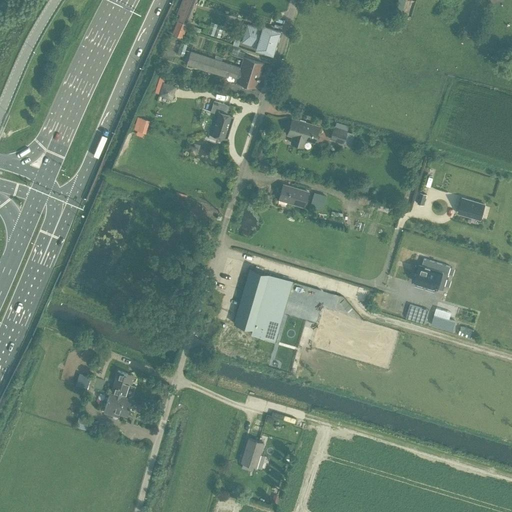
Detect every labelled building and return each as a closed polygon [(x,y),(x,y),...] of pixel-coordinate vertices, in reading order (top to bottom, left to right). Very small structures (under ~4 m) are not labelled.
[(181,37),(188,20),(195,0),(181,0),(176,13),(179,14),(171,33),(181,37)] [(243,33),(241,42),(257,47),(256,49),(271,53),(274,43),(277,33),(278,32),(262,27),(262,29),(246,23),(243,33)] [(227,75),(237,78),(236,82),(241,83),(241,85),(242,87),(246,88),(248,87),(249,86),(254,87),(257,79),(258,80),(259,78),(257,77),(262,63),(243,58),(240,68),(190,51),(186,63),(227,77),(227,75)] [(160,95),(172,99),(176,87),(164,83),(160,95)] [(226,138),(233,116),(226,114),(229,105),(214,101),(210,111),(215,113),(209,133),(215,135),(214,135),(220,137),(221,137),(226,138)] [(145,132),(149,120),(141,118),(138,130),(145,132)] [(304,139),(310,141),(315,142),(320,126),(292,118),(287,134),(293,136),(291,142),(302,146),(304,139)] [(329,139),(342,143),(343,140),(348,142),(352,131),(347,130),(347,129),(334,124),(329,139)] [(303,206),(307,191),(283,184),(278,198),(303,206)] [(313,191),(309,204),(322,208),(326,195),(313,191)] [(420,192),(416,202),(423,204),(427,194),(420,192)] [(463,197),(458,213),(480,220),(485,203),(463,197)] [(419,264),(413,281),(442,290),(450,267),(424,259),(422,265),(419,264)] [(249,269),(232,328),(235,329),(251,333),(259,335),(275,340),(292,281),(249,269)] [(410,304),(406,317),(425,323),(429,310),(410,304)] [(439,317),(435,327),(447,330),(450,320),(439,317)] [(231,333),(227,348),(230,349),(230,351),(237,353),(238,352),(241,352),(252,356),(253,356),(259,335),(251,333),(235,329),(234,334),(231,333)] [(131,385),(134,376),(117,371),(110,392),(109,392),(103,409),(113,412),(113,409),(127,413),(131,400),(124,398),(128,384),(131,385)] [(88,385),(91,376),(84,374),(81,383),(88,385)] [(101,390),(104,380),(91,376),(84,397),(90,399),(94,387),(101,390)] [(265,421),(261,434),(293,444),(297,431),(265,421)] [(255,467),(263,443),(247,438),(239,462),(255,467)]
